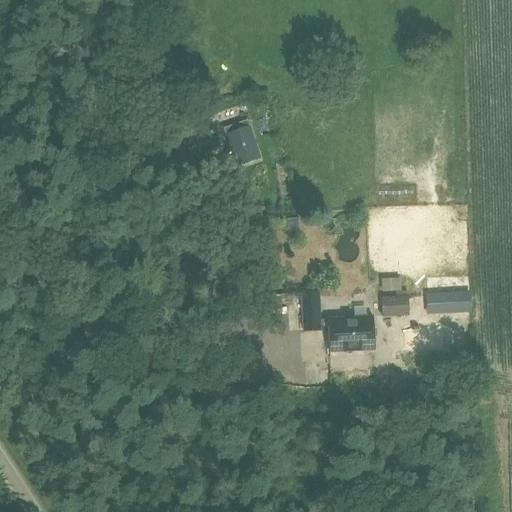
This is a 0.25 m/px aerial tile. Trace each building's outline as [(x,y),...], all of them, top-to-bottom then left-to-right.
[(203,143),(203,141),(201,122),(193,123),(175,125),(177,146),(203,143)] [(249,127),(247,122),(238,125),(239,130),(230,132),(229,129),(225,130),(225,134),(234,167),(258,160),(249,127)] [(427,314),(470,312),(469,293),(426,296),(427,314)] [(301,332),(318,331),(317,294),(300,295),(301,332)] [(382,318),(407,316),(406,298),(381,299),(382,318)] [(329,353),(371,352),(370,319),(327,320),(329,353)] [(337,377),(337,387),(373,386),(373,376),(337,377)]
